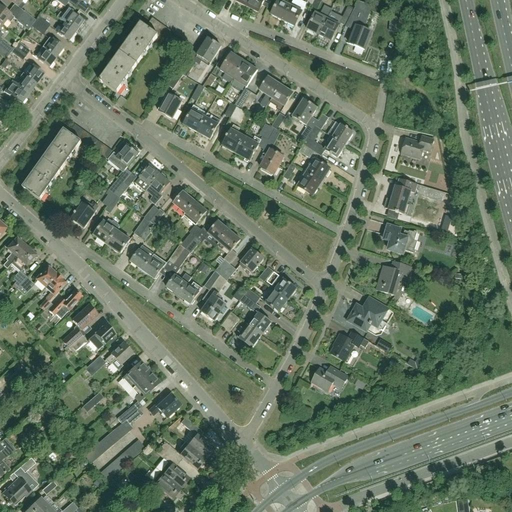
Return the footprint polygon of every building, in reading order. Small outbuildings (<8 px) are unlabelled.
[(7,0),(20,10),(24,5),(21,3),(23,0),(7,0)] [(250,0),(247,7),(258,13),(259,14),(265,0),(250,0)] [(283,22),(291,4),(286,1),(285,3),(279,0),(271,16),(272,16),(283,22)] [(307,4),(305,6),(311,9),(315,0),(308,0),(307,4)] [(323,0),(322,0),(315,0),(311,9),(317,12),(323,0)] [(362,24),(367,12),(366,11),(369,5),(359,1),(356,8),(355,7),(353,11),(349,19),(352,20),(349,28),(355,30),(349,45),(364,51),(371,33),(359,29),(361,24),(362,24)] [(90,10),(79,2),(75,7),(86,15),(90,10)] [(283,22),(295,28),(303,10),(291,4),(283,22)] [(14,19),(11,16),(0,7),(0,24),(2,26),(7,21),(10,23),(14,19)] [(349,19),(353,11),(348,8),(340,25),(346,27),(349,19)] [(83,24),(84,23),(72,14),(72,13),(68,10),(63,15),(60,13),(56,18),(61,22),(62,22),(76,33),(83,24)] [(36,21),(30,16),(24,12),(20,16),(32,26),(36,21)] [(319,36),(327,20),(315,14),(307,30),(308,31),(319,36)] [(32,26),(20,16),(16,22),(27,31),(32,26)] [(50,26),(39,17),(35,22),(46,31),(50,26)] [(150,30),(157,21),(152,18),(146,27),(150,30)] [(331,43),(339,26),(327,20),(319,36),(330,42),(331,43)] [(155,34),(162,25),(157,21),(150,30),(155,34)] [(46,31),(35,22),(31,27),(43,36),(46,31)] [(69,42),(76,33),(62,22),(61,22),(58,26),(59,26),(62,28),(58,33),(57,34),(69,43),(70,42),(69,42)] [(137,65),(148,51),(158,36),(155,34),(150,30),(146,27),(141,23),(131,38),(120,53),(137,65)] [(160,37),(166,28),(162,25),(155,34),(158,36),(160,37)] [(164,41),(171,31),(166,28),(160,37),(164,41)] [(169,44),(176,34),(171,31),(164,41),(169,44)] [(174,47),(180,38),(176,34),(169,44),(174,47)] [(64,49),(52,40),(49,38),(42,48),(57,59),(57,58),(63,50),(64,49)] [(178,50),(185,41),(180,38),(174,47),(178,50)] [(209,40),(209,39),(208,39),(197,56),(210,65),(221,47),(209,40)] [(13,50),(1,41),(0,42),(0,48),(9,55),(13,50)] [(183,54),(189,44),(185,41),(178,50),(183,54)] [(30,52),(19,43),(15,48),(26,57),(30,52)] [(187,57),(194,47),(189,44),(183,54),(187,57)] [(9,55),(0,48),(0,56),(5,60),(9,55)] [(26,57),(15,48),(11,53),(23,62),(26,57)] [(50,68),(56,59),(57,59),(42,48),(38,52),(39,53),(39,52),(42,54),(38,59),(37,60),(49,69),(50,68)] [(117,93),(137,65),(120,53),(110,67),(99,82),(117,94),(117,93)] [(234,80),(244,63),(231,54),(220,71),(221,72),(221,71),(234,80)] [(186,61),(185,60),(177,72),(183,76),(186,78),(194,67),(192,65),(185,61),(186,61)] [(4,70),(9,64),(5,61),(0,67),(4,70)] [(247,88),(258,71),(244,63),(234,80),(246,88),(247,88)] [(44,75),(32,66),(32,67),(32,68),(29,72),(26,70),(25,70),(22,74),(37,85),(43,76),(43,77),(44,75)] [(173,90),(183,76),(177,72),(167,86),(173,90)] [(37,85),(22,74),(19,78),(19,79),(20,79),(22,81),(19,86),(15,83),(15,84),(29,95),(30,94),(36,85),(37,86),(37,85)] [(211,75),(203,88),(205,89),(208,91),(216,78),(211,75)] [(271,102),(281,86),(269,79),(269,78),(265,84),(264,84),(263,85),(264,86),(260,92),(267,96),(263,103),(268,107),(270,103),(271,102)] [(29,95),(15,84),(12,82),(3,93),(9,97),(10,96),(22,105),(23,104),(22,104),(29,95)] [(197,103),(205,89),(203,88),(199,85),(191,99),(197,103)] [(281,113),(294,94),(293,93),(293,94),(281,86),(271,102),(270,103),(278,108),(277,110),(281,113)] [(240,110),(248,97),(251,93),(245,89),(234,106),(237,108),(240,110)] [(173,121),(183,103),(176,99),(178,96),(171,91),(159,113),(173,121)] [(247,113),(257,96),(251,93),(248,97),(249,97),(241,109),(247,113)] [(315,127),(310,123),(314,117),(313,117),(317,109),(304,101),(292,120),(299,124),(300,122),(306,126),(305,128),(307,129),(298,142),(303,146),(308,138),(312,133),(312,132),(315,128),(315,127)] [(237,108),(234,106),(231,104),(224,115),(230,119),(237,108)] [(196,133),(207,115),(193,107),(183,126),(184,127),(184,126),(196,133)] [(246,113),(240,110),(237,108),(231,119),(240,124),(246,113)] [(277,131),(286,118),(280,114),(272,128),(277,131)] [(210,141),(218,126),(220,122),(207,115),(196,133),(209,140),(209,141),(210,141)] [(321,131),(329,119),(323,116),(315,127),(315,128),(321,131)] [(260,136),(269,141),(275,130),(266,125),(260,136)] [(73,138),(80,129),(76,126),(69,135),(73,138)] [(236,155),(245,138),(238,134),(240,130),(234,126),(231,130),(228,136),(227,136),(226,138),(227,138),(222,147),(236,155)] [(345,147),(354,135),(353,134),(354,133),(347,129),(346,130),(341,126),(336,134),(331,131),(328,136),(331,138),(345,147)] [(78,142),(85,132),(80,129),(73,138),(78,142)] [(275,130),(269,141),(268,143),(273,146),(281,134),(275,130)] [(60,173),(71,158),(81,144),(78,142),(73,138),(69,135),(64,131),(53,146),(43,160),(60,173)] [(83,145),(89,136),(85,132),(78,142),(81,144),(83,145)] [(312,133),(308,138),(314,142),(318,137),(312,133)] [(87,148),(94,139),(89,136),(83,145),(87,148)] [(256,152),(259,146),(261,141),(255,138),(255,139),(253,143),(245,138),(236,155),(250,163),(254,154),(255,155),(256,153),(256,152)] [(314,153),(319,145),(314,142),(308,138),(303,146),(314,153)] [(337,160),(345,147),(331,138),(328,142),(330,144),(325,151),(330,155),(330,156),(332,157),(332,156),(337,160)] [(421,161),(424,151),(430,154),(434,141),(422,138),(420,145),(406,140),(402,155),(421,161)] [(92,152),(99,142),(94,139),(87,148),(92,152)] [(96,155),(103,146),(99,142),(92,152),(96,155)] [(101,158),(108,149),(103,146),(96,155),(101,158)] [(127,147),(119,157),(114,153),(108,161),(109,162),(119,170),(123,173),(138,157),(139,156),(138,155),(140,153),(133,148),(132,150),(127,146),(127,147)] [(314,153),(303,146),(299,153),(310,160),(314,153)] [(106,162),(112,152),(108,149),(101,158),(106,162)] [(274,176),(284,159),(270,151),(260,169),(274,176)] [(40,202),(60,173),(43,160),(33,175),(22,189),(40,202)] [(329,172),(330,171),(313,160),(305,173),(322,184),(326,177),(327,178),(331,173),(329,172)] [(288,181),(297,168),(291,164),(283,178),(288,181)] [(146,193),(150,188),(160,176),(155,171),(156,170),(152,167),(151,168),(150,167),(135,184),(146,193)] [(313,197),(322,184),(305,173),(301,178),(303,180),(298,187),(313,197)] [(161,196),(170,185),(165,180),(166,179),(162,175),(161,177),(160,176),(150,188),(155,192),(150,202),(155,206),(163,197),(161,196)] [(114,185),(113,186),(109,190),(109,191),(114,196),(124,183),(119,180),(118,179),(114,185)] [(404,216),(411,193),(415,194),(417,186),(400,181),(398,189),(394,188),(390,201),(388,200),(385,210),(389,211),(387,218),(397,221),(399,214),(404,216)] [(120,199),(123,195),(124,194),(128,188),(129,188),(124,183),(114,196),(115,196),(119,199),(120,199)] [(115,196),(114,196),(109,191),(106,194),(108,196),(102,204),(107,208),(115,196)] [(185,214),(195,203),(184,194),(183,193),(174,205),(185,214)] [(121,200),(119,199),(115,196),(107,208),(105,211),(110,215),(121,200)] [(84,230),(95,214),(94,213),(98,207),(93,204),(92,206),(87,202),(84,206),(82,205),(76,214),(75,213),(74,215),(75,215),(71,221),(84,230)] [(196,226),(207,213),(206,212),(206,213),(195,203),(185,214),(184,216),(196,226)] [(150,223),(159,211),(154,207),(149,213),(148,214),(145,218),(144,219),(145,219),(150,223)] [(155,227),(164,214),(160,210),(159,211),(150,223),(155,227)] [(139,239),(150,223),(145,219),(134,234),(139,239)] [(107,246),(118,230),(120,228),(119,227),(119,226),(113,222),(113,223),(109,220),(106,224),(104,222),(94,237),(107,246)] [(144,242),(155,227),(150,223),(139,239),(144,242)] [(218,246),(229,232),(218,223),(208,235),(218,244),(217,245),(218,246)] [(415,242),(417,233),(415,232),(414,233),(409,232),(409,233),(405,232),(404,235),(401,235),(402,231),(388,227),(384,241),(391,243),(389,251),(403,255),(404,251),(415,254),(416,251),(415,251),(417,242),(415,242)] [(120,255),(130,241),(120,234),(121,233),(118,230),(107,246),(120,255)] [(454,231),(447,232),(449,239),(456,237),(454,231)] [(236,247),(240,241),(229,232),(218,246),(219,246),(220,245),(230,253),(235,248),(236,247)] [(185,249),(195,238),(190,234),(181,246),(185,249)] [(191,255),(201,242),(195,238),(185,249),(190,254),(191,255)] [(11,265),(26,249),(16,240),(13,243),(10,241),(4,248),(7,250),(11,254),(6,261),(7,262),(3,267),(6,270),(11,265)] [(142,271),(154,255),(142,246),(134,258),(133,257),(130,261),(131,262),(130,263),(142,271)] [(169,272),(185,249),(181,246),(180,247),(180,246),(167,264),(154,255),(142,271),(154,280),(155,279),(156,280),(159,276),(158,275),(163,268),(169,272)] [(20,273),(35,257),(31,253),(32,252),(28,248),(27,249),(26,249),(11,265),(20,273)] [(179,268),(190,254),(185,249),(169,272),(175,276),(175,277),(180,269),(179,268)] [(259,266),(264,261),(252,251),(239,266),(245,271),(247,268),(253,274),(258,267),(260,268),(261,267),(259,266)] [(220,277),(230,265),(225,261),(215,272),(220,276),(220,277)] [(396,297),(400,282),(409,284),(413,269),(392,263),(390,269),(384,268),(377,291),(396,297)] [(227,282),(237,271),(230,265),(220,277),(225,280),(227,282)] [(45,290),(58,275),(53,271),(52,272),(48,268),(47,268),(48,269),(41,277),(40,276),(39,278),(36,282),(45,290)] [(264,284),(273,273),(268,268),(259,279),(264,284)] [(16,292),(17,291),(27,280),(20,273),(13,280),(16,283),(14,285),(12,288),(16,292)] [(212,288),(220,277),(214,273),(204,287),(210,291),(212,288)] [(49,294),(45,298),(46,300),(50,303),(59,292),(60,292),(61,291),(60,290),(65,285),(62,282),(63,281),(61,280),(62,279),(58,275),(45,290),(49,294)] [(178,297),(187,285),(191,279),(186,275),(181,280),(182,279),(177,276),(176,277),(175,277),(175,276),(170,283),(169,282),(165,287),(167,288),(166,288),(178,297)] [(220,277),(212,288),(216,291),(219,293),(227,282),(225,280),(220,277)] [(288,302),(297,290),(279,277),(270,288),(274,292),(288,302)] [(24,297),(34,286),(27,280),(17,291),(24,297)] [(194,284),(191,288),(187,285),(178,297),(190,306),(191,305),(192,305),(195,301),(194,300),(202,289),(194,284)] [(260,299),(249,291),(245,296),(256,305),(260,299)] [(48,311),(48,312),(54,318),(56,316),(61,320),(67,313),(81,298),(79,296),(80,295),(77,292),(76,293),(74,292),(64,302),(60,299),(48,311)] [(279,313),(288,302),(274,292),(265,304),(265,305),(266,304),(271,308),(273,310),(273,309),(279,313)] [(221,298),(215,293),(201,313),(214,322),(220,314),(223,315),(227,309),(226,306),(219,302),(221,298)] [(256,305),(245,296),(244,296),(239,302),(251,311),(256,305)] [(382,322),(389,310),(370,299),(364,310),(360,308),(358,311),(355,309),(348,322),(367,333),(368,331),(370,332),(373,327),(378,330),(378,329),(383,332),(387,325),(382,322)] [(46,309),(51,304),(50,303),(46,300),(39,308),(43,312),(46,309)] [(68,349),(82,337),(78,333),(80,331),(81,331),(97,317),(88,307),(72,322),(77,327),(74,329),(74,330),(75,331),(62,343),(68,349)] [(261,336),(271,324),(256,312),(246,325),(261,336)] [(230,333),(240,320),(231,313),(221,326),(230,333)] [(252,349),(261,336),(246,325),(237,338),(252,349)] [(110,345),(117,339),(114,337),(115,336),(105,326),(96,335),(95,335),(87,342),(97,352),(105,345),(104,345),(107,342),(110,345)] [(366,349),(369,343),(364,340),(352,334),(348,340),(340,335),(336,343),(337,344),(330,355),(345,363),(347,364),(351,357),(349,356),(355,347),(359,349),(361,346),(366,349)] [(75,356),(88,344),(82,337),(68,349),(75,356)] [(132,355),(122,345),(110,356),(105,360),(110,365),(111,365),(118,372),(123,367),(121,365),(132,355)] [(89,375),(103,362),(99,357),(82,373),(86,378),(89,375)] [(415,363),(410,360),(408,365),(418,370),(423,361),(418,359),(415,363)] [(132,391),(150,374),(140,364),(122,380),(132,391)] [(342,390),(349,378),(335,370),(331,367),(326,374),(320,370),(312,384),(328,393),(333,385),(342,390)] [(141,401),(159,385),(150,374),(132,391),(137,397),(135,400),(138,403),(141,401)] [(86,414),(103,399),(98,394),(81,409),(86,414)] [(166,420),(180,407),(170,396),(163,403),(161,400),(148,412),(153,417),(159,411),(166,420)] [(121,425),(141,408),(138,403),(117,420),(121,425)] [(130,426),(143,415),(139,411),(84,456),(91,464),(133,429),(130,426)] [(196,428),(185,418),(180,424),(191,433),(196,428)] [(215,451),(194,433),(190,438),(193,441),(188,446),(203,459),(206,461),(215,451)] [(1,463),(14,451),(4,440),(0,443),(0,478),(3,475),(4,476),(5,475),(5,474),(8,471),(1,463)] [(107,483),(140,454),(145,449),(138,441),(100,475),(107,483)] [(172,459),(177,454),(177,453),(165,443),(160,448),(171,458),(172,459)] [(177,453),(177,454),(197,471),(206,461),(203,459),(188,446),(188,447),(185,444),(180,449),(177,453)] [(160,448),(156,454),(163,460),(167,463),(171,458),(160,448)] [(20,478),(35,465),(31,459),(15,472),(20,478)] [(168,464),(160,474),(181,491),(181,490),(179,489),(187,479),(189,481),(190,481),(175,468),(169,463),(168,464)] [(137,488),(146,495),(150,490),(158,497),(162,492),(172,501),(173,501),(170,499),(178,489),(181,491),(160,474),(153,482),(148,478),(147,476),(146,477),(147,478),(138,488),(137,488)] [(24,498),(26,499),(32,493),(32,492),(25,485),(23,487),(21,485),(23,484),(18,479),(13,484),(14,484),(13,485),(12,483),(4,490),(5,491),(1,495),(13,507),(14,506),(15,507),(24,498)] [(38,483),(34,488),(38,493),(43,488),(38,483)] [(46,497),(57,488),(56,487),(53,483),(42,492),(46,497)] [(27,511),(46,511),(50,509),(54,505),(46,497),(42,501),(41,500),(27,511)] [(468,511),(467,501),(459,502),(460,511),(468,511)]
